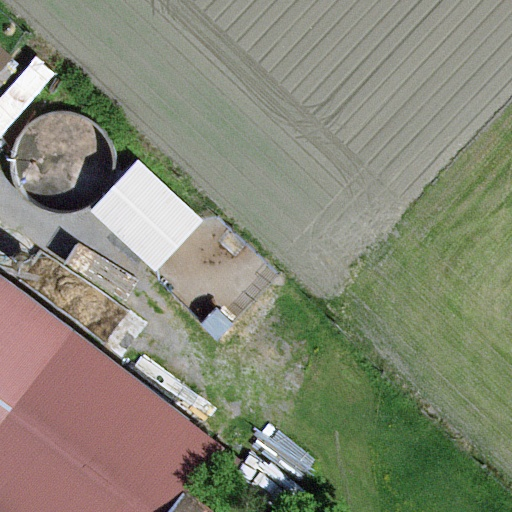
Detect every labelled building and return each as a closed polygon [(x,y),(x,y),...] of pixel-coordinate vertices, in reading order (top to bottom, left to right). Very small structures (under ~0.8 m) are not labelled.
[(0,84),(22,61),(0,39),(0,84)] [(38,196),(98,177),(77,111),(17,130),(38,196)] [(290,365),(324,322),(262,272),(228,315),(290,365)] [(233,433),(0,276),(0,505),(10,511),(179,511),(198,484),(233,433)] [(233,511),(198,484),(179,511),(233,511)]
